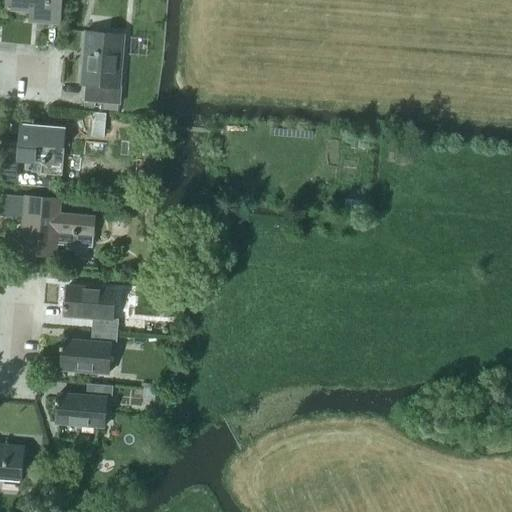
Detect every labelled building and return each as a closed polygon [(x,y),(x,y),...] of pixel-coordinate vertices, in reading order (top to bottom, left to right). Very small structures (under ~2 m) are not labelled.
[(59,24),(60,0),(6,0),(6,9),(38,12),(37,22),(59,24)] [(81,83),(86,84),(85,100),(119,103),(120,87),(118,87),(122,35),(86,32),(81,83)] [(62,174),(65,126),(20,123),(18,143),(3,142),(2,162),(1,180),(16,181),(17,160),(42,162),(41,173),(62,174)] [(2,194),(0,216),(24,218),(21,254),(56,257),(57,245),(92,248),(95,217),(59,214),(60,199),(2,194)] [(94,319),(93,331),(116,333),(118,319),(113,318),(116,290),(68,286),(66,316),(94,319)] [(115,345),(116,333),(93,331),(92,343),(64,340),(62,370),(109,374),(111,344),(115,345)] [(113,399),(114,386),(88,384),(87,396),(60,393),(57,423),(105,427),(107,399),(113,399)] [(0,480),(21,482),(25,447),(0,444),(0,480)] [(57,470),(65,493),(76,489),(68,466),(57,470)]
